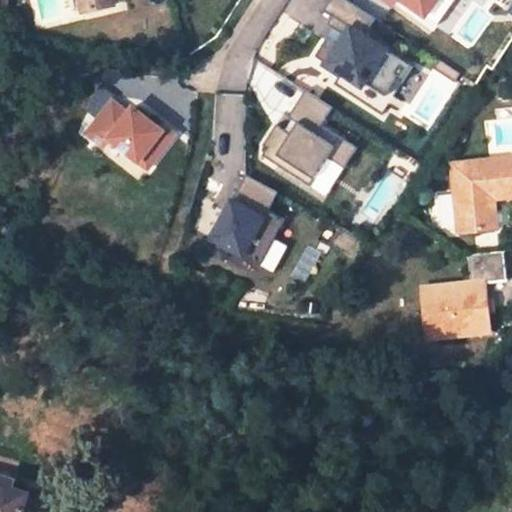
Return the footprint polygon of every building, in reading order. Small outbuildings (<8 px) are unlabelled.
[(79,0),(83,12),(117,3),(115,0),(79,0)] [(344,21),(320,64),(390,102),(413,61),(363,34),(373,16),(342,0),(329,0),(324,10),(344,21)] [(390,0),(419,22),(435,0),(390,0)] [(260,157),(326,194),(354,144),(319,125),(330,105),(299,88),(260,157)] [(111,92),(86,130),(150,172),(175,134),(111,92)] [(511,160),(454,167),(460,232),(495,228),(491,197),(511,194),(511,160)] [(225,194),(205,238),(262,264),(282,219),(266,212),(276,190),(244,175),(234,199),(225,194)] [(473,285),(423,291),(428,336),(490,331),(484,284),(507,281),(504,252),(470,256),(473,285)] [(0,511),(22,511),(29,493),(11,488),(14,480),(1,475),(3,471),(0,469),(0,511)] [(41,511),(47,498),(29,493),(22,511),(41,511)]
